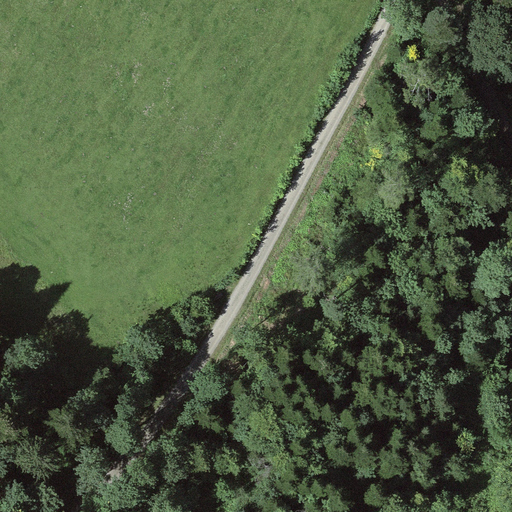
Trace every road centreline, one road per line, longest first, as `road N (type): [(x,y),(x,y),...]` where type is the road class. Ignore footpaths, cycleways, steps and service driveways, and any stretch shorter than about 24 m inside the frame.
road 1 (track): [(375,0),(371,22),(157,409),(63,511)]
road 2 (track): [(511,138),(434,0)]
